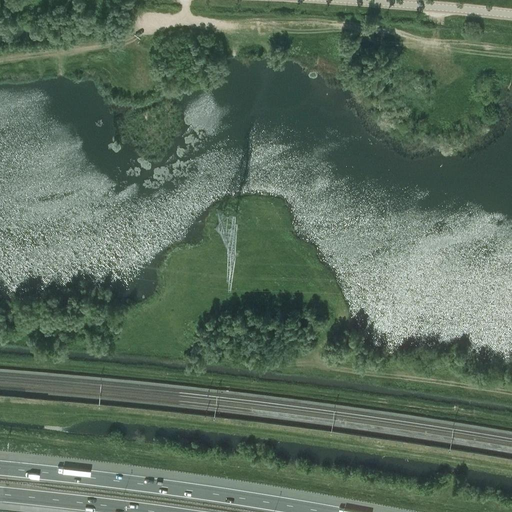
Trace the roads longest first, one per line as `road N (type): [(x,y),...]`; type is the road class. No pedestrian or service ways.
road 1 (motorway): [(320,511),(0,470)]
road 2 (unclassified): [(511,17),(313,0)]
road 3 (motorway): [(0,497),(147,511)]
